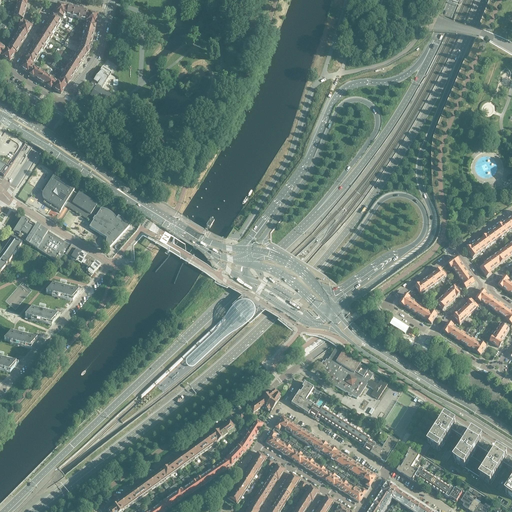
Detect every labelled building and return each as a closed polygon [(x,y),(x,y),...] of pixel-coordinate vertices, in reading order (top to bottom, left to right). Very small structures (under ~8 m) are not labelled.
[(67,14),(68,8),(67,7),(62,5),(58,4),(57,8),(55,13),(56,13),(55,15),(62,17),(62,16),(63,16),(65,15),(66,14),(67,14)] [(25,13),(26,7),(25,7),(19,5),(17,5),(16,9),(15,9),(14,11),(25,13)] [(72,17),(75,8),(69,6),(68,8),(67,14),(66,16),(70,17),(70,18),(72,18),(72,17)] [(78,20),(81,10),(75,8),(72,17),(76,18),(76,19),(78,20)] [(85,19),(87,13),(87,11),(81,10),(78,20),(80,20),(81,19),(85,20),(85,19)] [(23,20),(25,13),(14,11),(14,13),(15,13),(14,17),(23,20)] [(95,24),(97,19),(98,15),(94,14),(89,13),(87,13),(85,19),(86,19),(86,21),(87,23),(88,23),(88,24),(94,26),(95,24)] [(59,25),(61,21),(53,16),(50,21),(58,27),(60,25),(59,25)] [(27,35),(32,27),(24,22),(22,21),(20,20),(19,22),(21,23),(18,26),(19,27),(19,28),(19,31),(21,32),(20,32),(26,36),(26,34),(27,35)] [(58,27),(50,21),(46,27),(54,32),(56,29),(57,29),(58,27)] [(94,32),(96,26),(94,26),(88,24),(87,24),(86,28),(84,28),(84,30),(94,32)] [(52,35),(54,32),(46,27),(43,32),(52,38),(53,36),(52,35)] [(93,38),(94,32),(84,30),(83,32),(85,32),(84,36),(93,38)] [(23,42),(27,37),(25,36),(26,36),(20,32),(19,32),(17,35),(16,34),(14,36),(15,37),(23,42)] [(52,38),(43,32),(39,37),(47,42),(49,39),(50,40),(52,38)] [(91,44),(93,38),(84,36),(83,39),(82,38),(81,42),(91,44)] [(20,47),(23,42),(15,37),(13,40),(12,40),(11,42),(20,47)] [(45,46),(47,42),(39,37),(36,43),(45,48),(46,47),(45,46)] [(20,47),(11,42),(10,44),(11,44),(9,47),(9,48),(10,49),(15,52),(16,53),(20,47)] [(90,49),(91,44),(81,42),(80,46),(81,46),(80,48),(89,52),(90,50),(90,49)] [(45,48),(36,43),(32,48),(40,53),(43,50),(44,50),(45,48)] [(38,56),(40,53),(32,48),(29,53),(38,59),(39,57),(38,56)] [(88,54),(89,52),(80,48),(79,51),(78,50),(76,52),(77,53),(85,58),(87,54),(88,54)] [(10,62),(15,54),(14,54),(15,52),(10,49),(9,50),(8,49),(6,49),(5,51),(4,50),(1,55),(2,56),(2,57),(10,62)] [(38,59),(29,53),(26,59),(27,60),(32,63),(33,64),(36,60),(37,61),(38,59)] [(82,64),(85,58),(77,53),(75,57),(74,56),(73,58),(74,58),(82,64)] [(78,69),(82,64),(74,58),(71,62),(70,62),(69,64),(78,69)] [(33,67),(33,65),(32,64),(32,63),(27,60),(26,61),(25,61),(20,69),(28,74),(28,73),(30,74),(34,69),(33,68),(33,67)] [(78,69),(69,64),(68,66),(69,66),(66,70),(74,75),(78,69)] [(102,67),(95,79),(94,79),(91,84),(89,87),(90,87),(87,91),(88,92),(90,93),(92,94),(92,95),(90,97),(95,100),(108,108),(114,99),(101,90),(112,73),(102,67)] [(35,79),(40,70),(38,69),(38,70),(34,68),(34,69),(30,74),(29,75),(35,79)] [(40,82),(45,74),(42,72),(40,70),(35,79),(40,82)] [(71,80),(74,75),(66,70),(64,73),(63,72),(62,74),(71,80)] [(46,86),(51,77),(49,76),(48,77),(45,74),(40,82),(46,86)] [(71,80),(62,74),(61,76),(62,77),(60,80),(61,81),(66,85),(67,86),(71,80)] [(52,88),(55,83),(56,81),(52,79),(53,78),(51,77),(46,86),(51,89),(52,88)] [(61,94),(66,87),(65,86),(66,85),(61,81),(60,82),(59,81),(56,82),(56,83),(55,83),(52,88),(53,89),(61,94)] [(9,82),(4,89),(39,111),(43,104),(9,82)] [(0,177),(0,178),(2,179),(3,180),(22,151),(20,150),(0,136),(0,177)] [(97,205),(79,193),(78,195),(73,192),(74,190),(71,188),(64,184),(51,175),(41,191),(47,195),(48,195),(48,197),(47,197),(43,203),(59,213),(64,205),(92,223),(101,210),(96,207),(97,205)] [(109,249),(129,227),(130,226),(123,221),(122,223),(116,219),(116,218),(115,217),(114,217),(113,215),(112,215),(111,214),(110,213),(109,213),(108,212),(107,211),(106,211),(105,211),(104,210),(103,210),(102,210),(101,210),(92,223),(89,228),(107,239),(106,240),(106,241),(106,242),(106,243),(106,244),(106,245),(106,246),(107,247),(108,248),(109,249)] [(71,247),(48,232),(40,227),(37,225),(37,226),(36,227),(35,228),(34,230),(26,225),(27,223),(28,223),(29,223),(30,220),(27,218),(25,220),(23,219),(21,221),(15,230),(16,230),(14,233),(15,233),(19,236),(18,237),(26,242),(26,243),(29,245),(60,264),(66,255),(71,247)] [(511,230),(511,226),(508,221),(503,224),(508,231),(511,229),(511,230)] [(508,231),(503,224),(498,228),(503,235),(506,233),(507,234),(509,232),(508,231)] [(503,236),(503,235),(498,228),(492,232),(497,239),(501,237),(502,238),(503,236)] [(498,240),(497,239),(492,232),(487,236),(492,243),(495,240),(496,242),(498,240)] [(492,243),(487,236),(482,239),(487,247),(490,244),(491,245),(493,244),(492,243)] [(0,272),(5,267),(6,266),(6,265),(8,263),(22,244),(16,240),(15,239),(14,239),(12,238),(11,238),(11,239),(11,240),(7,245),(4,251),(2,253),(0,255),(0,272)] [(293,259),(294,259),(299,262),(300,263),(301,263),(320,242),(316,238),(293,259)] [(487,247),(482,239),(477,243),(482,250),(485,248),(486,249),(488,248),(487,247)] [(483,251),(482,250),(477,243),(472,247),(477,254),(480,252),(481,253),(483,251)] [(71,259),(71,258),(76,250),(71,247),(66,255),(69,257),(69,258),(71,259)] [(477,254),(472,247),(466,251),(469,254),(470,256),(473,259),(478,256),(477,254)] [(511,257),(506,250),(505,249),(503,251),(504,252),(500,254),(505,261),(511,257)] [(76,262),(81,253),(76,250),(71,258),(74,260),(73,261),(75,262),(76,262)] [(84,261),(86,256),(81,253),(76,262),(79,264),(80,263),(82,264),(82,263),(85,265),(86,262),(84,261)] [(505,261),(500,254),(500,253),(498,255),(495,258),(500,265),(505,261)] [(90,268),(95,262),(86,256),(84,261),(86,262),(85,265),(90,268)] [(500,265),(495,258),(494,257),(492,258),(493,259),(490,262),(495,269),(500,265)] [(452,269),(460,263),(457,258),(453,260),(451,261),(451,262),(448,264),(451,269),(452,269)] [(293,259),(248,302),(258,307),(279,285),(300,263),(299,262),(294,259),(293,259)] [(92,275),(100,266),(100,265),(95,262),(90,268),(90,269),(86,273),(91,277),(92,275)] [(495,269),(490,262),(487,264),(486,263),(484,264),(485,266),(490,272),(495,269)] [(464,268),(460,263),(452,269),(454,271),(455,270),(457,273),(464,268)] [(490,272),(485,266),(480,270),(483,273),(484,275),(487,278),(492,275),(490,272)] [(460,278),(468,273),(464,268),(457,273),(456,274),(457,276),(458,275),(460,278)] [(444,274),(443,272),(441,269),(436,273),(441,280),(444,278),(445,279),(447,277),(446,276),(444,274)] [(441,280),(436,273),(430,277),(436,285),(438,283),(438,282),(441,280)] [(468,273),(460,278),(459,279),(461,282),(462,281),(464,284),(472,278),(468,273)] [(436,285),(430,277),(425,280),(431,288),(434,285),(434,286),(436,285)] [(503,289),(508,283),(509,281),(504,277),(502,280),(500,282),(498,286),(503,289)] [(472,286),(475,283),(472,278),(464,284),(463,285),(466,290),(470,287),(472,286)] [(431,288),(425,280),(420,284),(425,291),(426,292),(428,291),(427,290),(431,288)] [(508,293),(511,287),(511,284),(511,285),(508,283),(503,289),(508,293)] [(425,291),(420,284),(415,288),(417,291),(418,293),(419,294),(421,296),(422,295),(422,294),(425,291)] [(57,296),(60,287),(53,285),(46,293),(57,296)] [(457,289),(456,288),(454,286),(452,288),(453,289),(450,292),(457,298),(461,294),(458,291),(457,289)] [(67,299),(69,289),(60,287),(57,296),(67,299)] [(79,292),(69,289),(67,299),(74,300),(75,299),(75,298),(76,298),(76,297),(77,296),(78,295),(78,294),(78,293),(79,292)] [(482,301),(487,294),(482,290),(480,294),(479,294),(478,296),(476,299),(481,303),(482,301)] [(457,298),(450,292),(447,294),(445,295),(452,303),(457,298)] [(487,306),(493,298),(487,294),(482,301),(486,304),(485,305),(487,306)] [(404,307),(410,299),(410,298),(405,295),(403,298),(401,300),(402,301),(399,304),(404,307)] [(452,303),(445,295),(443,297),(444,298),(441,301),(447,307),(452,303)] [(493,309),(498,302),(493,298),(487,306),(489,307),(489,306),(493,309)] [(410,311),(415,303),(411,301),(412,300),(410,299),(404,307),(410,311)] [(479,308),(477,306),(472,300),(467,305),(474,312),(477,309),(478,310),(479,308)] [(447,307),(441,301),(438,304),(437,303),(436,304),(436,305),(438,307),(439,308),(443,312),(447,307)] [(239,303),(237,304),(236,305),(233,308),(230,311),(227,316),(224,320),(221,325),(218,328),(216,331),(214,333),(187,358),(186,359),(186,360),(185,361),(185,362),(185,363),(186,364),(186,365),(187,366),(187,367),(188,367),(189,368),(190,368),(191,368),(192,368),(193,367),(194,367),(195,366),(226,338),(228,336),(233,334),(239,331),(243,329),(246,327),(249,324),(251,322),(252,321),(254,319),(254,317),(255,315),(255,313),(255,311),(255,309),(254,307),(253,306),(252,304),(250,303),(248,302),(245,302),(243,302),(241,302),(239,303)] [(415,314),(420,307),(418,306),(419,304),(415,302),(415,303),(410,311),(415,314)] [(497,314),(503,305),(498,302),(493,309),(496,311),(495,312),(497,314)] [(474,312),(467,305),(462,310),(469,317),(470,317),(472,316),(471,315),(474,312)] [(503,316),(508,309),(503,305),(497,314),(499,315),(500,313),(503,316)] [(421,318),(426,310),(422,308),(422,307),(421,306),(420,307),(415,314),(421,318)] [(36,320),(39,310),(32,309),(25,317),(36,320)] [(508,321),(511,314),(511,311),(508,309),(503,316),(507,318),(506,320),(508,321)] [(46,323),(48,313),(39,310),(36,320),(46,323)] [(426,321),(432,313),(430,312),(429,313),(426,310),(421,318),(426,321)] [(469,317),(462,310),(458,314),(463,320),(467,317),(468,318),(469,317)] [(435,319),(437,316),(437,315),(432,312),(432,313),(426,321),(432,325),(434,321),(435,319)] [(58,316),(58,315),(48,313),(46,323),(53,324),(53,323),(54,322),(55,321),(56,321),(56,320),(57,319),(57,318),(58,316)] [(463,320),(458,314),(453,318),(455,321),(457,322),(458,324),(460,326),(462,324),(461,323),(463,320)] [(448,335),(454,327),(454,326),(449,323),(447,326),(446,326),(445,328),(443,332),(448,335)] [(502,342),(508,333),(510,330),(506,327),(504,326),(502,325),(500,328),(499,328),(496,332),(495,334),(496,334),(495,337),(502,342)] [(454,339),(458,331),(455,329),(456,328),(454,327),(448,335),(454,339)] [(459,342),(464,333),(462,332),(461,333),(458,331),(454,339),(459,342)] [(15,344),(18,334),(11,333),(4,341),(15,344)] [(464,346),(469,338),(466,336),(466,335),(464,333),(459,342),(464,346)] [(25,346),(28,337),(18,334),(15,344),(25,346)] [(503,343),(502,342),(495,337),(493,336),(491,340),(490,342),(499,349),(503,343)] [(37,340),(37,339),(28,337),(25,346),(32,348),(32,347),(33,346),(34,346),(34,345),(35,345),(35,344),(35,343),(36,342),(36,341),(37,341),(37,340)] [(470,349),(476,341),(470,337),(469,338),(464,346),(470,349)] [(476,353),(480,345),(477,343),(478,342),(476,341),(470,349),(476,353)] [(484,350),(486,347),(482,343),(480,345),(476,353),(481,356),(483,352),(484,350)] [(373,375),(367,371),(368,370),(360,365),(360,363),(342,352),(341,353),(335,349),(327,361),(325,363),(323,361),(319,368),(325,372),(323,375),(329,378),(327,382),(346,393),(349,394),(348,395),(351,397),(351,396),(357,399),(359,396),(359,397),(366,386),(374,391),(371,396),(378,400),(388,384),(381,380),(378,385),(370,380),(373,375)] [(16,364),(16,363),(7,360),(4,370),(11,372),(11,371),(12,370),(13,369),(14,368),(14,367),(15,367),(15,366),(15,365),(16,365),(16,364)] [(309,395),(313,389),(304,383),(302,387),(303,388),(302,390),(302,391),(309,395)] [(305,401),(309,395),(302,391),(302,390),(300,389),(296,396),(292,403),(291,404),(301,411),(307,402),(305,401)] [(280,398),(279,397),(280,397),(274,391),(273,392),(272,391),(266,395),(270,401),(276,404),(280,398)] [(268,404),(270,401),(266,395),(258,401),(262,407),(264,406),(265,408),(268,404)] [(253,414),(262,407),(258,401),(248,409),(251,412),(252,412),(253,414)] [(271,413),(276,404),(270,401),(268,404),(265,408),(264,409),(271,413)] [(308,415),(313,406),(307,402),(301,411),(308,415)] [(321,410),(314,406),(313,406),(308,415),(315,420),(321,410)] [(323,421),(329,413),(322,408),(321,410),(315,420),(317,421),(319,421),(320,419),(323,421)] [(330,425),(336,417),(329,413),(323,421),(330,425)] [(242,424),(251,417),(250,415),(240,422),(242,424)] [(337,430),(342,421),(336,417),(330,425),(337,430)] [(511,459),(505,455),(446,417),(422,455),(510,511),(511,507),(511,459)] [(285,430),(290,422),(288,420),(288,421),(285,419),(284,418),(283,418),(282,418),(281,418),(281,419),(280,421),(279,421),(278,423),(276,426),(275,428),(279,431),(282,427),(285,430)] [(258,433),(263,425),(257,421),(255,424),(254,424),(251,428),(258,433)] [(344,434),(349,426),(342,421),(337,430),(344,434)] [(234,428),(232,426),(233,425),(231,422),(222,428),(226,433),(234,428)] [(303,431),(290,422),(285,430),(288,433),(289,432),(296,436),(296,437),(297,438),(297,437),(298,438),(303,431)] [(351,438),(356,430),(349,426),(344,434),(351,438)] [(213,446),(227,435),(226,433),(222,428),(208,438),(213,446)] [(253,440),(258,433),(251,428),(246,436),(253,440)] [(285,435),(279,431),(275,428),(274,429),(278,432),(277,433),(284,437),(285,435)] [(358,443),(363,434),(356,430),(351,438),(358,443)] [(307,443),(312,436),(303,431),(298,438),(303,440),(302,441),(303,442),(304,441),(307,443)] [(279,442),(280,441),(275,438),(276,437),(275,437),(277,435),(272,432),(268,438),(268,439),(267,441),(266,442),(266,443),(266,444),(267,445),(268,445),(270,446),(270,447),(274,449),(278,451),(282,444),(279,442)] [(362,450),(369,441),(370,439),(363,434),(358,443),(361,445),(359,447),(360,448),(362,450)] [(252,442),(253,440),(246,436),(243,442),(249,446),(250,445),(251,445),(252,443),(252,442)] [(319,452),(325,444),(322,442),(321,443),(312,436),(307,443),(311,446),(310,447),(311,447),(312,447),(315,448),(314,449),(317,451),(317,450),(319,451),(319,452)] [(395,447),(398,443),(389,437),(384,445),(392,450),(394,446),(395,447)] [(199,456),(213,446),(208,438),(193,448),(199,456)] [(369,454),(375,446),(375,445),(369,441),(362,450),(369,454)] [(249,447),(249,446),(243,442),(240,445),(239,445),(238,447),(246,452),(247,450),(248,450),(249,448),(249,447)] [(293,451),(290,449),(291,448),(286,445),(285,446),(282,444),(278,451),(282,454),(281,454),(285,456),(289,458),(293,451)] [(333,461),(338,453),(337,451),(336,452),(331,448),(328,446),(325,444),(319,452),(320,452),(322,452),(321,453),(322,454),(323,453),(328,457),(328,458),(329,458),(329,457),(331,458),(330,460),(333,461)] [(393,451),(392,450),(384,445),(381,450),(381,452),(377,459),(385,464),(386,463),(390,456),(393,451)] [(377,459),(381,452),(381,450),(375,446),(369,454),(377,459)] [(234,464),(241,456),(243,454),(244,454),(246,452),(238,447),(236,450),(229,457),(226,459),(227,461),(227,460),(231,467),(234,465),(234,464)] [(184,466),(199,456),(193,448),(179,459),(184,466)] [(305,459),(302,457),(302,456),(297,452),(296,453),(293,451),(289,458),(290,459),(293,461),(296,464),(296,463),(298,465),(298,464),(300,466),(305,459)] [(414,465),(419,457),(419,456),(411,451),(405,459),(414,465)] [(267,459),(258,453),(254,458),(263,464),(267,459)] [(352,462),(349,460),(350,460),(343,455),(343,456),(340,454),(340,453),(338,453),(333,461),(336,463),(335,464),(336,464),(337,463),(344,468),(344,469),(345,469),(348,470),(353,462),(352,462)] [(263,464),(254,458),(251,464),(252,464),(260,469),(263,464)] [(170,477),(184,466),(179,459),(165,469),(170,477)] [(316,466),(313,464),(313,463),(308,460),(308,461),(305,459),(300,466),(304,468),(304,469),(307,471),(308,470),(311,473),(316,466)] [(406,478),(412,469),(414,465),(405,459),(402,464),(397,472),(406,478)] [(231,467),(227,460),(227,461),(221,464),(225,470),(226,470),(228,470),(229,469),(229,468),(231,467)] [(367,471),(364,469),(358,465),(357,465),(355,463),(353,462),(348,470),(351,472),(350,473),(351,474),(352,473),(359,477),(359,478),(360,479),(360,478),(363,480),(364,479),(368,472),(367,471)] [(333,470),(323,463),(322,465),(332,472),(333,470)] [(221,464),(216,468),(220,474),(222,473),(223,474),(224,472),(224,471),(225,470),(221,464)] [(257,474),(260,469),(252,464),(250,466),(250,467),(249,468),(249,469),(257,474)] [(285,470),(282,469),(276,465),(272,470),(281,475),(281,476),(285,470)] [(327,473),(324,471),(325,470),(320,467),(319,468),(316,466),(311,473),(316,475),(315,476),(319,478),(323,480),(327,473)] [(209,482),(220,474),(216,468),(215,468),(215,469),(214,468),(212,469),(212,470),(211,471),(209,471),(209,473),(205,475),(209,482)] [(156,487),(170,477),(165,469),(150,480),(156,487)] [(253,479),(257,474),(249,469),(248,470),(247,471),(247,472),(245,474),(253,479)] [(415,477),(418,473),(412,469),(406,478),(412,482),(415,477),(415,478),(415,477)] [(422,482),(427,473),(421,469),(420,470),(418,473),(415,477),(422,482)] [(281,476),(281,475),(272,470),(269,475),(277,480),(278,481),(281,476)] [(373,481),(374,479),(375,478),(376,478),(375,478),(376,477),(375,477),(375,476),(374,475),(370,473),(368,472),(364,479),(367,482),(365,486),(366,486),(369,488),(371,486),(370,486),(372,483),(374,481),(373,481)] [(338,480),(335,478),(336,477),(331,474),(330,475),(327,473),(323,480),(324,481),(327,483),(330,485),(333,487),(334,487),(338,480)] [(429,486),(434,478),(427,473),(422,482),(429,486)] [(250,485),(253,479),(245,474),(244,476),(243,477),(243,478),(242,480),(250,485)] [(194,492),(209,482),(205,475),(204,475),(190,485),(194,492)] [(273,487),(277,480),(269,475),(265,482),(273,487)] [(300,480),(299,480),(291,475),(289,478),(288,480),(289,480),(297,485),(300,480)] [(436,490),(441,482),(434,478),(429,486),(436,490)] [(141,497),(156,487),(150,480),(136,490),(141,497)] [(247,490),(250,485),(242,480),(241,482),(240,482),(239,483),(239,484),(239,485),(247,490)] [(297,485),(289,480),(288,480),(287,481),(285,485),(286,486),(286,485),(294,491),(297,485)] [(350,487),(347,485),(347,484),(342,481),(342,482),(338,480),(334,487),(338,490),(341,492),(342,492),(345,494),(350,487)] [(269,494),(273,487),(265,482),(261,489),(269,494)] [(442,495),(448,486),(441,482),(436,490),(442,495)] [(169,492),(178,486),(177,484),(167,490),(169,492)] [(194,492),(190,485),(186,488),(184,488),(184,489),(183,490),(186,493),(187,492),(189,495),(194,492)] [(244,495),(247,490),(239,485),(238,485),(238,486),(237,487),(237,488),(236,490),(235,490),(244,495)] [(294,491),(286,485),(286,486),(285,486),(284,488),(283,490),(291,496),(294,491)] [(394,497),(398,491),(397,490),(389,485),(381,497),(388,502),(392,496),(394,497)] [(318,492),(310,487),(309,486),(306,491),(314,497),(315,497),(318,492)] [(449,499),(455,491),(454,491),(448,486),(442,495),(449,499)] [(363,497),(365,494),(365,495),(367,492),(366,492),(364,490),(362,489),(361,491),(360,491),(355,488),(354,489),(354,488),(353,489),(350,487),(345,494),(349,497),(353,500),(353,499),(353,500),(354,500),(356,502),(357,502),(357,503),(358,503),(360,503),(361,502),(360,502),(361,501),(362,499),(362,500),(363,497)] [(466,496),(467,494),(470,489),(466,487),(463,491),(464,492),(462,494),(459,500),(462,502),(466,496)] [(244,495),(235,490),(236,490),(235,489),(231,495),(240,500),(244,495)] [(264,501),(269,494),(261,489),(256,496),(264,501)] [(127,508),(141,497),(136,490),(122,500),(127,508)] [(189,495),(187,492),(186,493),(183,490),(181,490),(180,491),(180,492),(179,493),(184,499),(189,495)] [(291,496),(283,490),(279,496),(287,501),(291,496)] [(459,500),(462,494),(455,490),(454,491),(455,491),(449,499),(453,501),(453,500),(457,503),(459,500)] [(315,497),(314,497),(306,491),(303,496),(312,502),(315,497)] [(400,504),(406,495),(398,491),(394,497),(394,499),(399,502),(398,503),(400,504)] [(168,510),(184,499),(179,493),(179,492),(172,497),(163,503),(168,510)] [(469,510),(474,502),(469,498),(470,496),(467,494),(466,496),(462,502),(461,504),(464,506),(464,507),(464,508),(464,507),(466,509),(467,508),(468,509),(469,510)] [(240,500),(231,495),(228,500),(237,505),(240,500)] [(408,508),(413,500),(406,495),(400,504),(402,505),(403,504),(408,508)] [(263,503),(264,501),(256,496),(253,501),(261,506),(261,505),(262,505),(263,504),(263,503)] [(287,501),(279,496),(274,503),(278,506),(279,504),(281,505),(282,504),(284,506),(287,501)] [(312,502),(303,496),(300,502),(308,507),(309,504),(310,504),(311,503),(311,502),(312,502)] [(330,507),(334,502),(326,497),(322,503),(321,505),(320,506),(327,510),(329,508),(330,507)] [(383,511),(386,506),(388,502),(381,497),(372,511),(381,511),(382,511),(383,511)] [(108,511),(121,511),(127,508),(122,500),(110,508),(111,509),(108,511)] [(414,511),(416,511),(421,505),(413,500),(408,508),(414,511)] [(260,507),(261,506),(253,501),(250,506),(258,511),(259,509),(260,509),(260,507)] [(471,511),(475,511),(479,505),(474,501),(474,502),(469,510),(471,511),(472,511),(471,511)] [(308,507),(300,502),(297,507),(305,511),(306,510),(306,509),(308,507)] [(164,511),(168,510),(163,503),(163,504),(162,503),(160,504),(160,505),(159,507),(158,506),(161,510),(159,511),(160,511),(164,511)] [(276,511),(280,511),(283,508),(284,506),(282,504),(281,505),(279,504),(278,506),(274,503),(271,508),(276,511)]
